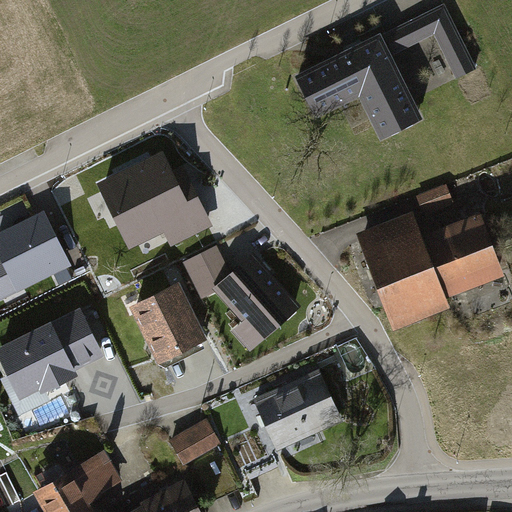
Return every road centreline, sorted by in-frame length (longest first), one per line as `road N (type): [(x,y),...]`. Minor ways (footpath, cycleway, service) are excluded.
road 1 (residential): [(166,96),(362,318),(410,410),(417,490)]
road 2 (residential): [(166,96),(361,0)]
road 3 (residential): [(0,173),(166,96)]
road 4 (tertiary): [(417,490),(298,511)]
